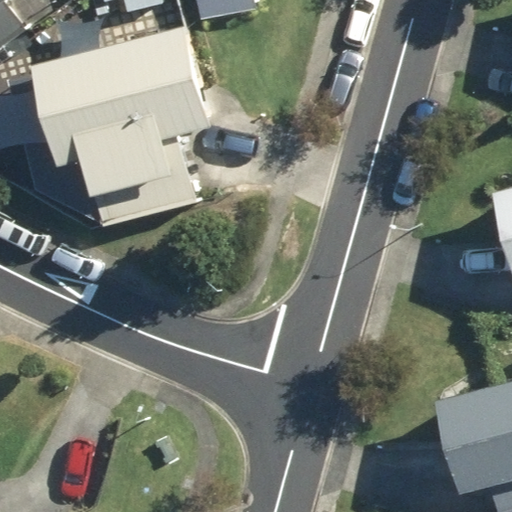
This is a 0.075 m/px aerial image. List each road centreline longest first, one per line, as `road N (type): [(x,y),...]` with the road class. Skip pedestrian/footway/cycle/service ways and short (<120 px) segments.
road 1 (residential): [(310,385),(418,0)]
road 2 (residential): [(0,265),(209,355),(310,385)]
road 3 (residential): [(276,511),(310,385)]
